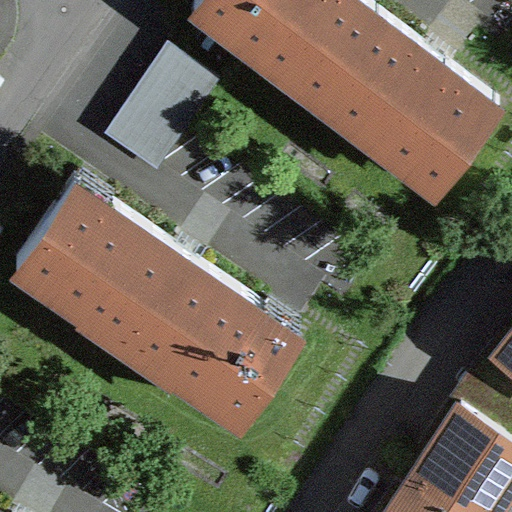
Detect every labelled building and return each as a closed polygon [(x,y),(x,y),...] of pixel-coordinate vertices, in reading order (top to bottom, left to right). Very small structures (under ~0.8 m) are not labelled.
[(375,0),(205,0),(439,174),(499,93),(375,0)] [(168,40),(110,125),(157,157),(215,72),(168,40)] [(203,378),(242,404),(299,321),(107,191),(104,195),(76,175),(79,170),(75,168),(18,252),(57,278),(59,274),(88,293),(81,303),(173,364),(179,355),(206,374),(203,378)] [(511,310),(490,337),(498,344),(511,326),(511,310)] [(511,326),(498,344),(511,354),(511,326)] [(511,354),(498,344),(490,337),(472,362),(511,391),(511,354)] [(455,387),(464,393),(511,425),(511,391),(472,362),(455,387)] [(428,446),(464,393),(455,387),(419,440),(428,446)] [(511,425),(464,393),(428,446),(417,462),(489,510),(511,475),(511,425)] [(487,511),(489,510),(417,462),(406,479),(383,511),(487,511)] [(396,473),(370,511),(383,511),(406,479),(396,473)]
